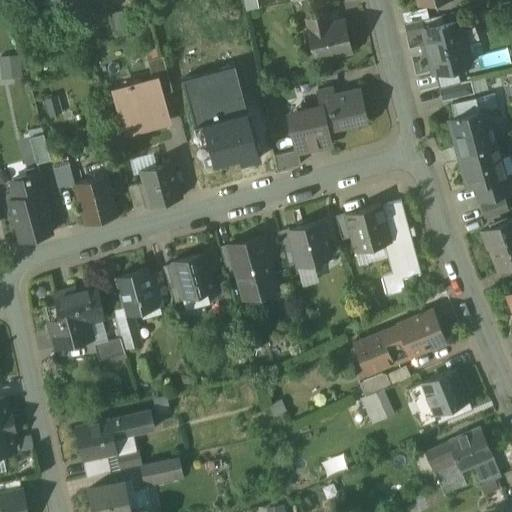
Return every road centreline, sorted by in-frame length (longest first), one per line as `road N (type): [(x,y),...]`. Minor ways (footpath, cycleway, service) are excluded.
road 1 (residential): [(418,149),(41,256),(8,274)]
road 2 (residential): [(418,149),(511,399)]
road 3 (residential): [(59,511),(8,274)]
road 4 (residential): [(379,0),(418,149)]
